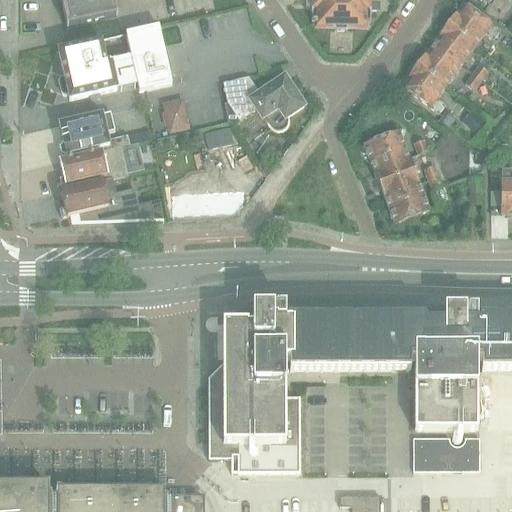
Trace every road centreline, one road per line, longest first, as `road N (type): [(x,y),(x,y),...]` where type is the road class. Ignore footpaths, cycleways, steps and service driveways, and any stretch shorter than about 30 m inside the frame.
road 1 (primary): [(369,271),(171,279)]
road 2 (residential): [(344,96),(328,127),(371,250),(369,271)]
road 3 (primary): [(171,279),(0,279)]
road 4 (residential): [(171,442),(171,279)]
road 5 (primary): [(511,272),(369,271)]
road 6 (residential): [(344,96),(365,82),(425,0)]
road 7 (residential): [(267,0),(344,96)]
